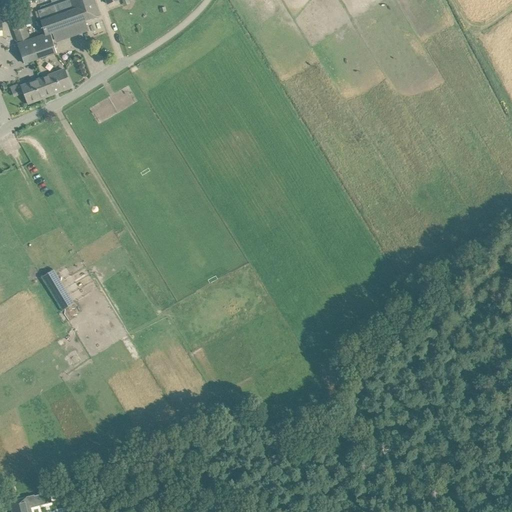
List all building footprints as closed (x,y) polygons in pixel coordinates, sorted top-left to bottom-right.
[(99,16),(93,0),(68,0),(37,11),(46,35),(18,44),(25,64),(56,53),(50,34),(58,31),(99,16)] [(64,70),(40,79),(46,97),(72,87),(64,70)] [(46,97),(40,79),(21,87),(24,93),(28,104),(46,97)] [(18,88),(17,84),(10,87),(14,97),(24,93),(21,87),(18,88)] [(52,271),(43,277),(57,300),(62,310),(72,305),(66,294),(52,271)] [(30,511),(27,498),(20,500),(10,502),(12,511),(30,511)]
